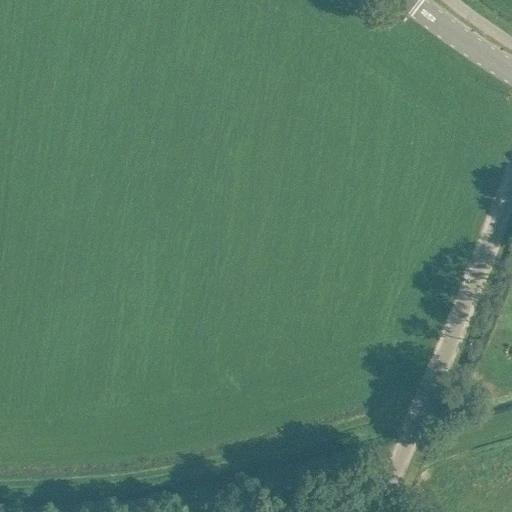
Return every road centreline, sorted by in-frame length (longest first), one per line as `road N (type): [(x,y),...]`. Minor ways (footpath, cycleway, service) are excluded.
road 1 (track): [(0,485),(181,476),(418,408)]
road 2 (unclassified): [(375,511),(511,186)]
road 3 (tertiary): [(408,0),(511,70)]
